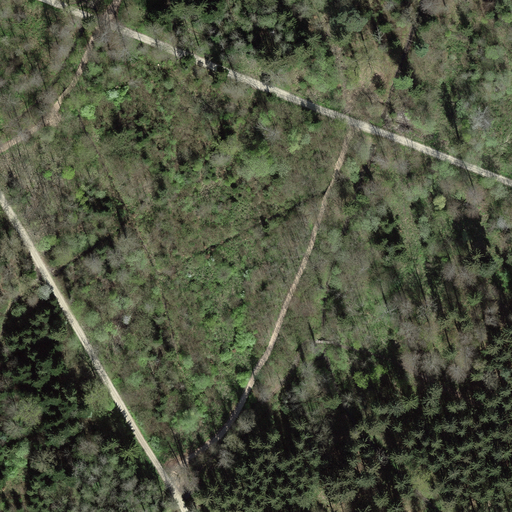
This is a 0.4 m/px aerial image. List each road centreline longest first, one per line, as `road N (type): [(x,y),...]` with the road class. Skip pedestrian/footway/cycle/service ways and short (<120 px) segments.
road 1 (track): [(48,0),(511,181)]
road 2 (track): [(0,202),(184,511)]
